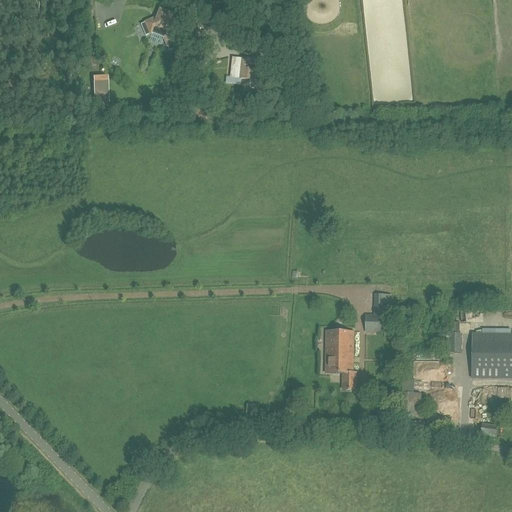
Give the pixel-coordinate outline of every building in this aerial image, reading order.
[(172,24),(176,12),(161,7),(160,10),(157,17),(141,24),(146,36),(152,33),(163,37),(169,52),(182,46),(172,24)] [(240,86),(241,80),(258,82),(259,70),(253,70),(254,60),(232,57),(230,78),(227,77),(226,84),(240,86)] [(112,75),(97,75),(97,102),(112,102),(112,75)] [(365,315),(365,333),(390,334),(390,316),(384,316),(384,295),(374,295),(374,315),(365,315)] [(448,334),(448,354),(461,354),(462,334),(459,334),(459,328),(459,322),(451,322),(451,334),(448,334)] [(326,356),(353,357),(354,332),(327,332),(326,356)] [(511,334),(472,334),(471,379),(511,379),(511,334)] [(353,357),(326,356),(325,374),(343,374),(342,390),(356,391),(357,373),(353,373),(353,357)] [(401,380),(402,394),(401,420),(424,420),(424,399),(422,399),(422,394),(414,394),(414,381),(401,380)] [(477,434),(501,435),(501,424),(478,423),(477,434)]
